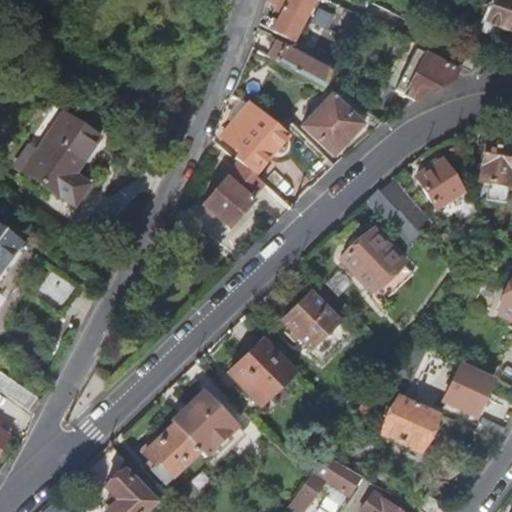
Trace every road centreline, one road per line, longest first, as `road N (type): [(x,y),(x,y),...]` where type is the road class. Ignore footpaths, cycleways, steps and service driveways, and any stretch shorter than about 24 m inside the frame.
road 1 (residential): [(25,489),(390,150),(443,118),(511,101)]
road 2 (residential): [(244,0),(185,155),(25,489)]
